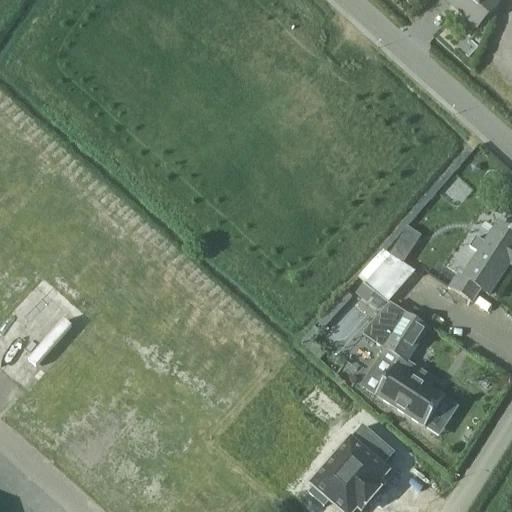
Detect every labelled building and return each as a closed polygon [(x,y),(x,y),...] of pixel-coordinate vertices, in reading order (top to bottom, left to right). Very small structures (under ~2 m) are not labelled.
[(442,0),(477,30),(499,6),(491,0),(442,0)] [(511,243),(494,232),(485,244),(476,238),(469,248),(479,254),(463,278),(458,274),(449,288),(473,304),(482,290),(489,295),(511,259),(511,243)] [(383,312),(415,271),(385,247),(361,277),(366,281),(357,292),(383,312)] [(427,331),(392,308),(390,306),(363,337),(399,361),(397,363),(430,385),(432,382),(405,364),(427,331)] [(360,388),(424,430),(443,401),(427,390),(430,385),(397,363),(382,354),(360,388)] [(354,425),(305,497),(308,500),(306,502),(315,509),(317,506),(326,511),(344,511),(347,508),(353,511),(359,511),(363,507),(367,510),(386,481),(382,479),(387,471),(379,465),(390,449),(354,425)]
